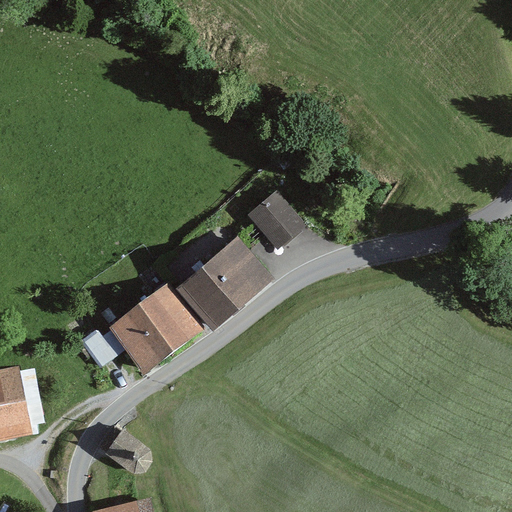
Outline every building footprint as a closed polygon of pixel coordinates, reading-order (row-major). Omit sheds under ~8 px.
[(278,189),(249,213),(279,248),(308,224),(278,189)] [(238,234),(179,284),(215,328),(275,278),(238,234)] [(203,327),(167,279),(109,323),(112,328),(127,348),(145,371),(203,327)] [(102,366),(127,348),(112,328),(102,335),(99,330),(83,340),(102,366)] [(19,366),(0,370),(0,441),(39,434),(37,424),(46,422),(34,369),(20,372),(19,366)] [(143,443),(115,424),(101,446),(135,472),(147,471),(153,460),(152,450),(143,443)] [(154,511),(151,496),(93,509),(93,511),(154,511)]
